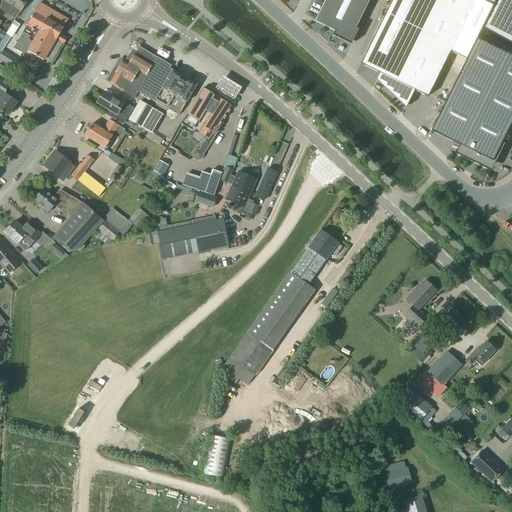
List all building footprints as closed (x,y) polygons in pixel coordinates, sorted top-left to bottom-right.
[(3,0),(0,6),(0,9),(15,19),(20,12),(27,0),(3,0)] [(74,0),(65,0),(72,12),(79,8),(74,0)] [(355,29),(370,0),(325,0),(314,22),(334,32),(332,37),(350,46),(358,31),(355,29)] [(391,0),(360,64),(380,74),(380,75),(377,80),(405,107),(413,91),(427,98),(450,52),(466,60),(492,7),(477,0),(391,0)] [(511,0),(497,0),(483,29),(511,44),(511,0)] [(23,33),(34,40),(33,43),(25,38),(19,49),(26,54),(23,59),(31,64),(33,60),(41,65),(55,40),(63,44),(66,39),(59,35),(68,20),(40,4),(23,33)] [(511,57),(476,40),(430,131),(459,145),(461,147),(459,152),(456,150),(456,151),(459,153),(470,158),(478,162),(489,168),(490,165),(511,120),(511,57)] [(116,74),(111,82),(126,91),(125,93),(134,98),(138,92),(178,116),(196,85),(169,69),(171,66),(138,46),(133,47),(124,62),(123,61),(116,74)] [(3,51),(0,55),(0,60),(15,70),(20,61),(3,51)] [(216,88),(235,101),(243,88),(224,76),(216,88)] [(0,81),(0,110),(7,116),(12,109),(11,108),(15,102),(4,94),(8,87),(0,81)] [(187,115),(182,124),(188,127),(195,132),(206,138),(212,142),(224,123),(223,122),(232,107),(203,89),(187,115)] [(103,93),(97,103),(108,110),(105,115),(122,125),(132,108),(123,103),(122,105),(103,93)] [(139,100),(128,119),(152,134),(163,114),(139,100)] [(92,124),(84,136),(105,149),(112,136),(118,140),(125,130),(118,126),(109,120),(103,131),(92,124)] [(203,155),(211,144),(205,141),(199,149),(195,150),(193,153),(194,158),(197,160),(201,159),(203,155)] [(232,144),(220,181),(232,186),(242,190),(241,192),(249,195),(256,180),(238,172),(235,179),(230,177),(233,171),(238,159),(230,156),(234,145),(232,144)] [(282,149),(289,152),(292,147),(284,144),(282,149)] [(55,151),(43,166),(62,181),(73,167),(69,164),(69,163),(55,151)] [(86,155),(70,176),(77,181),(93,161),(86,155)] [(159,161),(154,169),(162,173),(167,166),(159,161)] [(263,201),(275,173),(267,170),(255,197),(263,201)] [(232,186),(226,200),(243,207),(243,209),(244,211),(254,216),(258,207),(252,204),(253,202),(247,200),(249,195),(241,192),(242,190),(232,186)] [(43,189),(34,199),(40,205),(39,206),(47,213),(54,205),(70,219),(52,238),(69,253),(77,251),(103,222),(83,204),(60,191),(53,198),(43,189)] [(199,191),(196,200),(213,206),(216,197),(199,191)] [(138,208),(128,221),(136,227),(146,215),(138,208)] [(105,221),(97,230),(110,241),(113,240),(119,232),(123,236),(131,226),(111,209),(103,219),(105,221)] [(136,227),(136,228),(139,231),(150,218),(146,215),(136,227)] [(222,220),(193,226),(198,252),(228,246),(222,220)] [(14,221),(4,232),(17,244),(25,251),(28,248),(40,235),(26,223),(21,228),(14,221)] [(193,226),(158,234),(163,259),(198,252),(193,226)] [(321,230),(291,272),(308,284),(331,253),(335,256),(341,247),(337,244),(338,242),(321,230)] [(152,232),(145,233),(146,241),(147,246),(154,245),(152,232)] [(0,240),(0,263),(8,274),(20,264),(0,240)] [(35,274),(41,269),(33,259),(28,264),(30,267),(29,268),(35,274)] [(345,272),(339,280),(345,284),(351,276),(345,272)] [(289,274),(222,368),(248,386),(273,350),(264,344),(305,286),(289,274)] [(414,306),(406,314),(419,326),(426,318),(418,310),(424,303),(436,290),(425,280),(421,285),(420,285),(416,289),(417,290),(407,300),(414,306)] [(332,288),(320,304),(325,308),(337,292),(332,288)] [(432,334),(441,324),(436,320),(428,330),(432,334)] [(422,353),(434,340),(425,332),(413,345),(422,353)] [(477,346),(466,359),(471,364),(476,358),(483,364),(497,347),(496,346),(496,345),(493,342),(492,343),(487,339),(480,348),(477,346)] [(427,372),(429,375),(442,386),(462,364),(447,350),(427,372)] [(429,375),(422,383),(434,395),(442,386),(429,375)] [(409,389),(398,404),(421,421),(432,407),(409,389)] [(468,393),(461,402),(467,408),(475,399),(468,393)] [(451,414),(437,429),(444,436),(458,421),(451,414)] [(458,421),(444,436),(450,442),(464,427),(470,421),(464,415),(458,421)] [(501,431),(497,435),(502,439),(506,435),(510,439),(511,437),(511,423),(509,421),(501,431)] [(210,436),(203,474),(224,478),(231,440),(210,436)] [(483,451),(471,464),(493,484),(504,472),(483,451)] [(42,468),(41,475),(54,476),(55,469),(69,470),(70,455),(47,453),(46,468),(42,468)] [(387,473),(385,473),(389,489),(412,484),(408,467),(405,468),(403,462),(385,467),(387,473)] [(41,481),(41,488),(46,488),(45,501),(67,502),(68,489),(54,489),(54,482),(41,481)] [(408,510),(400,511),(427,511),(422,495),(405,500),(408,510)] [(66,511),(67,502),(45,501),(44,511),(66,511)]
